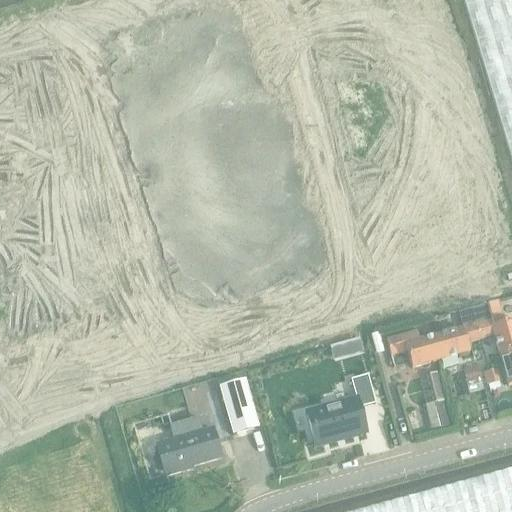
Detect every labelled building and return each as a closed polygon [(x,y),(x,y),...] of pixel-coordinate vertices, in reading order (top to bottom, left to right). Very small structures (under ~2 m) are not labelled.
[(511,0),(462,0),(511,165),(511,0)] [(492,304),(471,310),(480,340),(493,336),(498,356),(511,352),(511,321),(498,326),(492,304)] [(463,330),(433,339),(439,361),(469,353),(466,344),(480,340),(471,310),(459,314),(463,330)] [(378,334),(371,336),(376,355),(383,353),(378,334)] [(411,369),(439,361),(433,339),(418,343),(416,334),(386,342),(390,357),(406,352),(411,369)] [(358,339),(345,343),(348,357),(362,353),(358,339)] [(511,352),(498,356),(502,369),(499,370),(502,382),(505,381),(507,387),(511,385),(511,352)] [(469,388),(483,384),(477,366),(464,369),(469,388)] [(497,370),(483,374),(486,386),(500,382),(497,370)] [(431,392),(423,394),(432,431),(450,426),(437,374),(419,378),(422,391),(431,389),(431,392)] [(315,448),(355,437),(365,434),(358,409),(375,405),(367,376),(350,381),(355,400),(343,403),(305,413),(315,448)] [(244,381),(219,388),(220,392),(233,435),(257,428),(245,385),(244,381)] [(170,427),(174,440),(157,445),(166,478),(185,472),(184,469),(220,459),(212,430),(203,432),(199,418),(170,427)] [(511,511),(511,471),(361,511),(511,511)]
